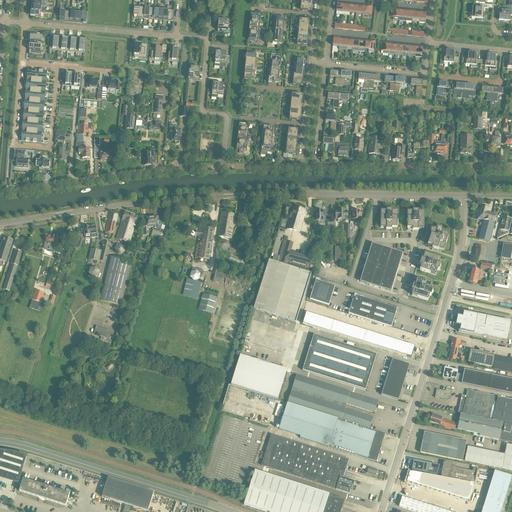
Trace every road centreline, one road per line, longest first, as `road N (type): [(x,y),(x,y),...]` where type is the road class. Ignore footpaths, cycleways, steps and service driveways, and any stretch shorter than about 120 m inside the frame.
road 1 (residential): [(0,223),(170,199),(463,195)]
road 2 (unclassified): [(380,511),(447,297)]
road 3 (residential): [(0,192),(221,167)]
road 4 (residential): [(58,67),(48,148),(12,144),(20,63)]
road 5 (residential): [(315,166),(511,166)]
road 6 (residential): [(175,36),(23,23)]
road 7 (residential): [(221,167),(225,117),(201,109),(206,40)]
